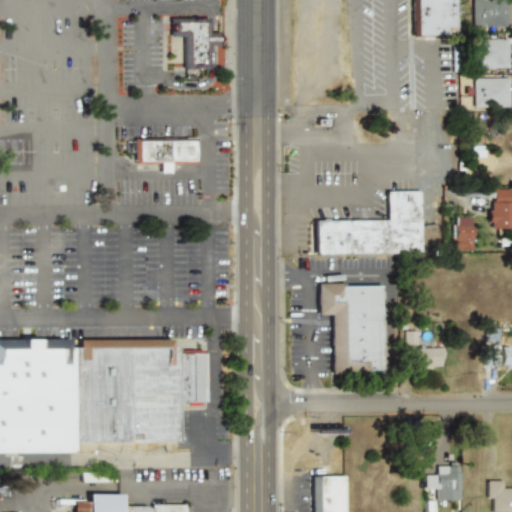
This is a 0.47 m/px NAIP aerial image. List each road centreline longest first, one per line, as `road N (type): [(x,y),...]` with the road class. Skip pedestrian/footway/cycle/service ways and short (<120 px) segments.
road 1 (secondary): [(268,511),(267,142),(266,111),(255,100)]
road 2 (secondary): [(255,100),(244,112),(246,511)]
road 3 (residential): [(308,403),(511,402)]
